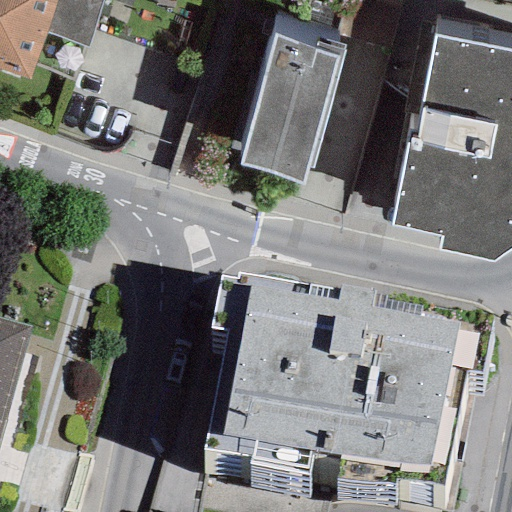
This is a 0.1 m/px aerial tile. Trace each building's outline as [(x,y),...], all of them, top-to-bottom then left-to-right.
[(0,0),(0,67),(30,78),(34,65),(78,79),(104,0),(0,0)] [(273,36),(239,165),(303,182),(337,53),(273,36)] [(511,50),(436,36),(415,141),(407,139),(390,222),(439,232),(436,247),(495,258),(511,245),(511,50)] [(395,479),(445,488),(465,370),(483,373),(492,319),(370,297),(371,289),(340,284),(339,290),(238,272),(237,279),(218,276),(209,328),(224,331),(203,449),(250,457),(248,465),(309,475),(313,453),(339,457),(336,479),(393,489),(395,479)] [(0,425),(29,325),(0,317),(0,425)]
